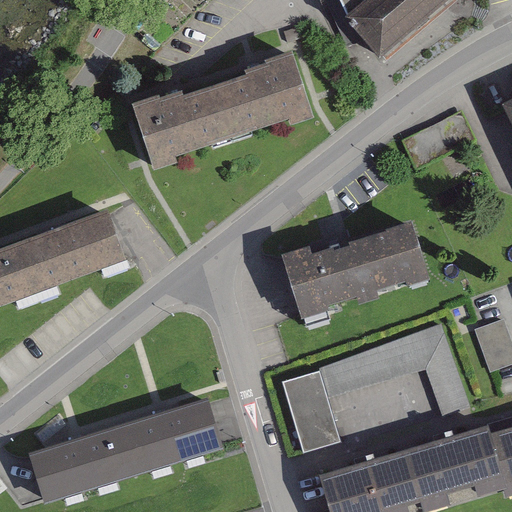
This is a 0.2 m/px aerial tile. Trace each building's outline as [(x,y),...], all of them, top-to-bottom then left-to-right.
[(341,0),(359,33),(381,63),(455,0),(341,0)] [(291,57),(267,65),(268,69),(247,76),(248,80),(216,90),(231,136),(309,110),(291,57)] [(153,162),(231,136),(216,90),(183,101),(182,97),(161,104),(160,100),(135,108),(153,162)] [(511,107),(503,112),(511,129),(511,107)] [(464,112),(403,143),(416,168),(477,136),(464,112)] [(106,215),(19,248),(35,290),(122,258),(106,215)] [(438,217),(293,257),(309,317),(455,278),(438,217)] [(0,302),(35,290),(19,248),(0,254),(0,302)] [(511,325),(507,311),(479,320),(493,364),(511,358),(511,325)] [(448,331),(327,370),(338,403),(433,372),(448,419),(474,411),(448,331)] [(327,370),(289,383),(308,454),(351,442),(338,403),(327,370)] [(224,456),(208,405),(119,432),(135,484),(224,456)] [(408,453),(421,498),(498,476),(500,484),(504,483),(490,436),(488,429),(408,453)] [(511,429),(490,436),(504,483),(511,480),(511,429)] [(135,484),(119,432),(30,460),(46,511),(135,484)] [(383,511),(383,509),(421,498),(408,453),(322,478),(332,511),(383,511)]
